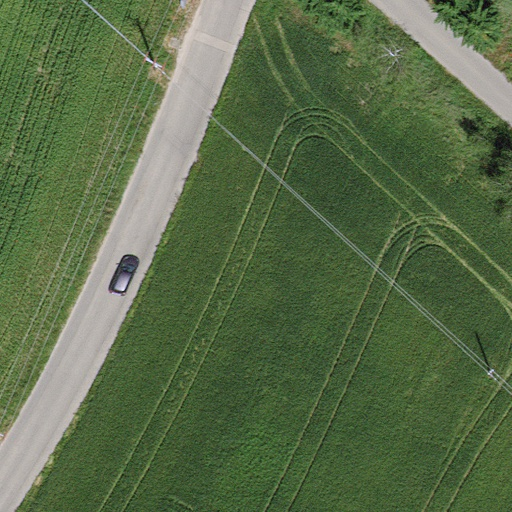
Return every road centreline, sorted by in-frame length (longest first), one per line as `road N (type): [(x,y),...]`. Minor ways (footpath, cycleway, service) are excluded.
road 1 (tertiary): [(240,0),(122,287),(48,433),(0,507)]
road 2 (unclassified): [(406,0),(511,96)]
